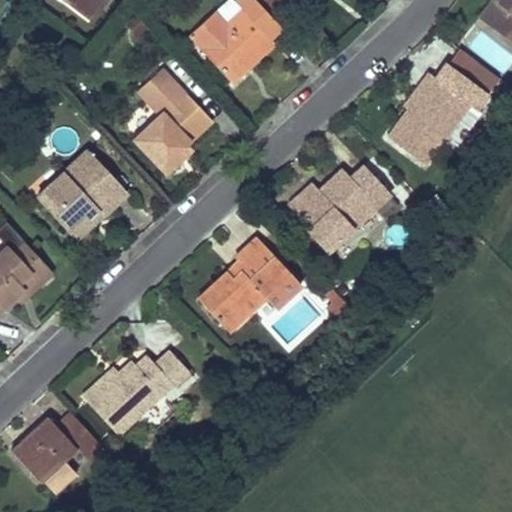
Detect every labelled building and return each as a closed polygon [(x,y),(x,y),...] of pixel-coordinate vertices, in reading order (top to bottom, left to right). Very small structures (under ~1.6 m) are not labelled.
[(65,0),(86,16),(98,0),(65,0)] [(280,28),(254,0),(236,0),(234,2),(242,10),(200,49),(230,82),(273,42),(269,38),(280,28)] [(281,0),(254,0),(280,28),(295,14),(281,0)] [(478,19),(511,44),(511,0),(498,0),(496,3),(493,0),(478,19)] [(448,67),(444,64),(435,77),(438,79),(448,67)] [(486,94),(448,67),(438,79),(435,77),(429,72),(419,85),(427,91),(413,110),(409,107),(408,108),(388,135),(425,162),(469,103),(476,108),(486,94)] [(185,144),(211,120),(201,110),(161,68),(137,90),(160,115),(135,139),(165,171),(189,149),(185,144)] [(427,91),(419,85),(404,105),(408,108),(409,107),(413,110),(427,91)] [(75,240),(127,193),(87,150),(36,198),(75,240)] [(398,205),(362,166),(348,178),(340,169),(327,182),(334,190),(325,199),(317,191),(311,184),(289,204),(303,219),(300,222),(327,251),(374,207),(384,218),(398,205)] [(334,190),(327,182),(317,191),(325,199),(334,190)] [(301,285),(256,237),(234,258),(238,261),(245,269),(234,279),(227,272),(198,299),(222,324),(243,304),(250,311),(265,298),(275,309),(301,285)] [(14,253),(25,265),(37,255),(25,243),(14,253)] [(0,252),(0,310),(15,296),(23,289),(28,295),(52,272),(37,255),(25,265),(14,253),(7,245),(0,252)] [(245,269),(238,261),(227,272),(234,279),(245,269)] [(20,301),(28,295),(23,289),(15,296),(20,301)] [(332,303),(339,296),(332,289),(325,296),(332,303)] [(353,311),(339,296),(332,303),(326,309),(339,324),(353,311)] [(250,311),(243,304),(222,324),(228,332),(250,311)] [(119,372),(87,402),(117,434),(172,383),(187,369),(170,351),(155,364),(146,355),(135,365),(131,361),(119,372)] [(82,396),(87,402),(119,372),(114,367),(82,396)] [(191,374),(187,369),(172,383),(176,387),(191,374)] [(92,435),(71,412),(56,426),(46,416),(10,450),(40,483),(42,480),(64,460),(76,449),(92,435)] [(100,444),(92,435),(76,449),(85,458),(100,444)]
